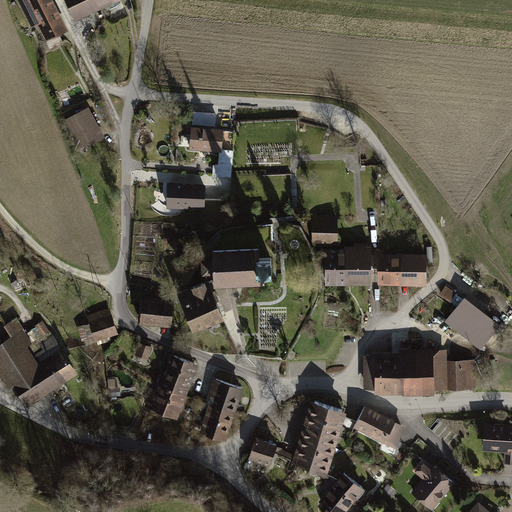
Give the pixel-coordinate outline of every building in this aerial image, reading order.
[(52,0),(15,0),(28,25),(35,22),(44,40),(67,28),(52,0)] [(64,0),(73,17),(108,0),(64,0)] [(87,105),(62,118),(78,149),(103,136),(87,105)] [(221,126),(189,124),(187,148),(217,150),(220,150),(220,148),(221,126)] [(217,150),(215,174),(230,176),(233,149),(220,148),(220,150),(217,150)] [(206,186),(168,184),(167,208),(205,211),(206,186)] [(335,215),(310,215),(310,245),(336,245),(335,215)] [(343,246),(323,246),(324,283),(370,283),(369,242),(354,242),(354,243),(343,244),(343,246)] [(259,249),(217,250),(217,261),(205,261),(206,274),(218,274),(218,283),(260,281),(260,271),(270,270),(269,256),(259,256),(259,249)] [(425,250),(377,250),(377,282),(425,283),(425,250)] [(202,279),(176,290),(191,328),(221,316),(209,288),(206,289),(202,279)] [(438,293),(449,300),(454,291),(444,284),(438,293)] [(498,321),(462,294),(443,320),(479,347),(498,321)] [(171,299),(140,296),(138,321),(169,324),(171,299)] [(111,307),(87,315),(89,321),(95,339),(112,334),(118,332),(111,307)] [(9,335),(0,340),(0,374),(8,386),(11,384),(25,405),(76,371),(61,346),(36,361),(26,346),(32,342),(26,332),(14,316),(2,324),(9,335)] [(36,361),(61,346),(44,319),(35,325),(36,326),(26,332),(32,342),(26,346),(36,361)] [(95,339),(89,321),(78,326),(82,341),(85,340),(87,346),(100,341),(101,343),(109,340),(109,339),(113,338),(112,334),(95,339)] [(135,354),(148,359),(153,346),(140,341),(135,354)] [(398,350),(362,351),(362,387),(373,387),(373,392),(433,391),(433,387),(474,386),(474,358),(445,359),(445,347),(398,348),(398,350)] [(172,352),(161,379),(186,390),(197,363),(172,352)] [(213,377),(206,400),(235,409),(242,386),(213,377)] [(175,417),(186,390),(161,379),(150,406),(175,417)] [(110,396),(121,395),(120,386),(109,387),(110,396)] [(313,398),(299,443),(332,453),(345,408),(313,398)] [(227,437),(235,409),(206,400),(198,428),(227,437)] [(402,425),(364,406),(354,426),(395,447),(402,425)] [(511,427),(511,424),(481,422),(480,449),(502,451),(511,452),(511,446),(511,427)] [(275,442),(253,434),(245,456),(267,464),(275,442)] [(325,474),(332,453),(299,443),(294,462),(325,474)] [(511,452),(502,451),(501,463),(511,463),(511,445),(511,446),(511,452)] [(429,468),(420,461),(412,470),(422,478),(411,492),(431,508),(453,481),(433,464),(429,468)] [(341,470),(329,486),(351,502),(363,486),(341,470)] [(344,511),(351,502),(329,486),(318,501),(325,507),(331,511),(344,511)] [(491,511),(476,500),(466,511),(491,511)]
